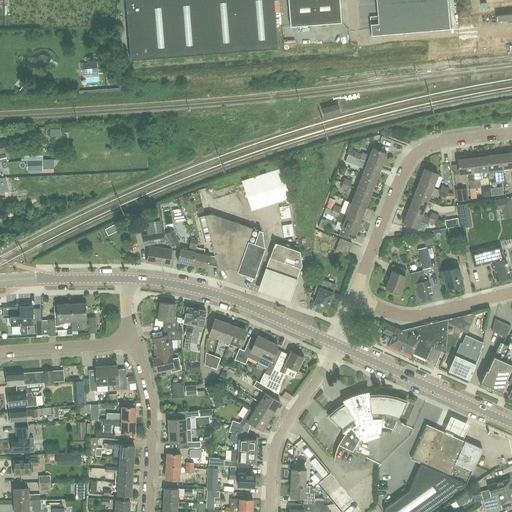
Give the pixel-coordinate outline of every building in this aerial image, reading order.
[(125,0),(130,59),(179,55),(174,0),(125,0)] [(174,0),(179,55),(228,51),(223,0),(174,0)] [(223,0),(228,51),(277,47),(273,0),(223,0)] [(287,0),(290,26),(341,22),(339,0),(287,0)] [(371,35),(429,30),(450,28),(447,0),(402,0),(376,2),(378,22),(370,23),(371,35)] [(288,48),(300,47),(299,39),(288,40),(288,48)] [(81,64),(82,76),(98,74),(97,62),(81,64)] [(324,115),(339,111),(337,104),(322,108),(324,115)] [(0,154),(12,152),(9,139),(0,141),(0,154)] [(381,165),(386,151),(372,146),(368,155),(362,152),(362,154),(355,151),(354,154),(381,165)] [(43,160),(52,160),(52,154),(43,154),(42,154),(42,151),(32,152),(21,152),(21,156),(21,161),(32,161),(33,161),(43,161),(43,160)] [(502,168),(503,168),(511,167),(511,151),(500,153),(502,168)] [(486,155),(485,152),(479,153),(479,156),(472,156),(475,187),(480,187),(479,179),(481,179),(480,171),(488,170),(486,155)] [(502,168),(500,153),(486,155),(488,170),(494,169),(496,182),(504,181),(503,168),(502,168)] [(353,156),(348,154),(345,161),(363,168),(361,173),(376,179),(381,165),(354,154),(353,156)] [(465,157),(465,156),(464,155),(459,155),(458,156),(459,158),(457,158),(458,174),(467,173),(468,180),(469,180),(470,188),(475,187),(472,156),(465,157)] [(432,187),(438,173),(423,167),(418,181),(432,187)] [(252,210),(290,198),(280,169),(242,181),(252,210)] [(371,192),(376,179),(361,173),(356,186),(371,192)] [(342,183),(350,186),(351,184),(352,181),(344,178),(344,179),(340,177),(339,180),(338,182),(342,183)] [(438,195),(440,190),(432,187),(418,181),(413,194),(427,200),(429,194),(437,197),(438,195)] [(365,205),(371,192),(356,186),(351,200),(365,205)] [(458,201),(468,199),(466,188),(456,190),(458,201)] [(201,202),(207,200),(204,189),(199,190),(201,202)] [(440,190),(438,195),(445,198),(445,199),(454,198),(454,193),(453,193),(447,193),(448,193),(440,190)] [(421,214),(427,200),(413,194),(407,209),(421,214)] [(511,205),(510,197),(494,199),(495,207),(511,205)] [(360,219),(365,205),(351,200),(346,213),(360,219)] [(458,205),(460,217),(469,216),(467,204),(458,205)] [(345,215),(344,215),(340,213),(340,211),(333,208),(327,206),(324,212),(330,214),(330,215),(337,217),(336,221),(342,223),(341,227),(355,232),(360,219),(346,213),(345,215)] [(180,209),(176,210),(181,222),(186,220),(180,209)] [(429,217),(421,214),(407,209),(402,221),(416,227),(418,221),(426,224),(427,222),(435,225),(439,215),(431,212),(429,217)] [(204,215),(210,239),(218,270),(229,267),(254,276),(264,247),(261,230),(212,213),(211,213),(205,214),(204,215)] [(204,240),(210,239),(204,215),(201,216),(203,227),(201,227),(204,240)] [(458,218),(455,218),(445,220),(446,228),(459,225),(458,218)] [(322,220),(319,227),(324,229),(327,222),(322,220)] [(172,247),(180,243),(173,230),(165,233),(172,247)] [(145,246),(165,242),(163,232),(143,235),(145,246)] [(347,256),(352,243),(340,239),(335,251),(347,256)] [(192,265),(198,241),(190,240),(188,251),(180,249),(177,261),(192,265)] [(207,268),(210,256),(204,254),(205,249),(196,247),(198,242),(198,241),(192,265),(207,268)] [(299,246),(294,244),(293,248),(275,242),(270,257),(301,267),(302,263),(300,252),(299,246)] [(456,256),(458,256),(460,263),(466,262),(464,248),(463,248),(463,246),(463,243),(455,244),(455,247),(454,247),(456,256)] [(423,268),(430,267),(425,246),(418,248),(423,268)] [(496,280),(509,277),(502,246),(495,248),(497,259),(491,261),(496,280)] [(168,266),(170,251),(150,248),(148,262),(168,266)] [(303,268),(311,267),(308,252),(301,253),(303,268)] [(301,267),(270,257),(259,291),(290,301),(301,267)] [(399,292),(405,275),(404,274),(406,269),(404,268),(392,263),(388,274),(390,275),(385,287),(399,292)] [(447,288),(462,284),(458,266),(443,270),(447,288)] [(304,280),(311,279),(310,269),(303,270),(304,280)] [(425,281),(423,271),(423,270),(411,273),(413,284),(416,283),(419,298),(431,295),(428,280),(425,281)] [(314,303),(320,306),(321,306),(320,307),(322,309),(325,309),(325,308),(326,308),(332,293),(335,285),(320,279),(314,293),(318,295),(314,303)] [(163,331),(167,330),(179,329),(177,321),(173,320),(175,304),(160,302),(158,319),(164,320),(163,331)] [(73,331),(78,331),(78,320),(85,319),(84,303),(71,304),(73,331)] [(73,331),(71,304),(57,305),(57,318),(55,318),(56,326),(58,326),(64,323),(71,322),(72,329),(67,329),(67,330),(57,331),(58,335),(72,334),(72,331),(73,331)] [(33,323),(32,306),(9,307),(9,308),(2,308),(3,318),(10,318),(10,326),(20,325),(20,335),(27,334),(27,323),(33,323)] [(192,307),(191,308),(187,307),(184,307),(183,313),(186,313),(184,322),(187,323),(185,334),(186,334),(184,344),(184,350),(190,351),(190,345),(189,345),(190,340),(194,320),(196,309),(195,309),(195,308),(192,307)] [(205,311),(201,310),(200,309),(198,308),(197,309),(196,309),(194,320),(190,340),(196,342),(198,330),(197,330),(198,325),(203,326),(205,311)] [(474,314),(473,313),(447,319),(447,323),(467,331),(474,314)] [(89,333),(96,333),(95,318),(88,318),(89,333)] [(219,338),(225,322),(214,318),(208,334),(219,338)] [(412,354),(426,360),(435,364),(442,351),(446,352),(447,319),(438,321),(437,320),(424,323),(424,325),(423,325),(401,330),(386,323),(382,332),(392,336),(388,344),(412,355),(412,354)] [(506,337),(511,326),(495,319),(492,331),(506,337)] [(219,338),(226,341),(225,345),(228,346),(229,342),(235,326),(225,322),(219,338)] [(240,346),(246,330),(235,326),(229,342),(240,346)] [(169,349),(169,342),(170,342),(170,340),(181,339),(181,333),(179,329),(167,330),(167,331),(168,335),(151,338),(156,357),(153,357),(153,358),(171,354),(170,348),(169,349)] [(248,358),(257,362),(260,355),(267,340),(257,335),(250,351),(249,353),(250,353),(248,358)] [(476,340),(465,335),(462,343),(460,342),(452,361),(448,370),(469,379),(481,351),(480,351),(481,348),(480,348),(482,342),(476,340)] [(260,355),(257,362),(267,367),(270,362),(271,360),(278,344),(267,340),(260,355)] [(490,390),(510,346),(500,342),(487,370),(486,369),(480,384),(483,385),(484,385),(486,384),(487,387),(490,389),(490,390)] [(511,347),(510,346),(490,390),(491,390),(494,390),(497,389),(498,391),(498,392),(501,393),(508,379),(506,379),(511,365),(511,347)] [(239,361),(244,350),(239,348),(234,359),(239,361)] [(248,358),(250,353),(244,350),(239,361),(245,364),(248,358)] [(275,364),(270,375),(268,379),(281,385),(285,374),(288,375),(289,377),(292,379),(294,378),(294,376),(303,356),(291,350),(287,358),(280,354),(275,364)] [(210,367),(213,357),(213,356),(204,352),(204,365),(210,367)] [(172,359),(171,354),(153,358),(157,371),(170,368),(171,372),(181,370),(178,358),(172,359)] [(216,369),(220,358),(213,356),(213,357),(210,367),(216,369)] [(115,364),(115,362),(109,362),(109,365),(106,365),(107,384),(114,383),(114,389),(127,388),(126,376),(118,376),(117,364),(115,364)] [(270,375),(275,364),(270,362),(265,373),(270,375)] [(90,391),(97,390),(97,385),(107,384),(106,365),(95,366),(96,378),(89,378),(90,391)] [(7,385),(53,382),(53,381),(64,380),(63,370),(5,374),(7,385)] [(264,392),(267,387),(267,386),(266,386),(257,380),(253,385),(264,392)] [(74,389),(85,389),(84,381),(73,382),(74,389)] [(37,406),(36,396),(44,386),(44,383),(29,385),(29,392),(8,393),(9,407),(26,405),(26,407),(37,406)] [(173,397),(183,396),(182,383),(172,383),(173,397)] [(185,395),(197,394),(196,385),(185,386),(185,395)] [(210,399),(216,396),(211,385),(205,388),(210,399)] [(274,411),(280,401),(265,392),(259,402),(274,411)] [(118,402),(117,394),(109,395),(110,403),(118,402)] [(85,396),(74,397),(75,404),(86,404),(85,396)] [(400,421),(399,417),(406,402),(396,398),(388,396),(378,396),(369,396),(360,398),(353,400),(345,404),(337,409),(330,416),(342,428),(342,432),(342,433),(345,435),(339,445),(353,452),(359,440),(380,433),(381,427),(388,428),(390,418),(397,420),(401,422),(405,425),(406,424),(402,421),(400,421)] [(268,420),(274,411),(259,402),(254,411),(254,412),(268,420)] [(90,413),(91,406),(90,405),(76,406),(77,412),(84,411),(84,413),(90,413)] [(135,420),(136,407),(122,406),(121,419),(135,420)] [(54,414),(53,407),(43,408),(39,408),(39,409),(9,412),(10,421),(27,420),(27,417),(32,416),(32,417),(37,417),(37,415),(41,415),(41,413),(43,413),(43,415),(54,414)] [(262,430),(268,420),(254,412),(254,411),(249,408),(240,422),(233,420),(231,426),(248,431),(251,423),(262,430)] [(169,430),(186,429),(191,429),(190,417),(199,417),(199,411),(187,411),(188,417),(186,418),(169,419),(169,430)] [(463,437),(469,424),(451,416),(445,429),(463,437)] [(117,431),(121,432),(135,432),(135,420),(121,419),(115,419),(108,418),(108,419),(101,419),(101,424),(107,425),(114,425),(114,429),(117,431)] [(216,429),(220,427),(221,423),(214,421),(212,428),(216,429)] [(384,508),(383,511),(425,511),(466,483),(482,448),(426,424),(410,459),(420,463),(408,490),(384,508)] [(256,439),(245,438),(248,431),(231,426),(229,431),(234,433),(234,434),(231,435),(230,439),(232,442),(237,444),(238,443),(239,443),(239,449),(239,450),(256,451),(256,439)] [(12,452),(29,452),(34,451),(33,438),(28,438),(28,427),(16,428),(16,439),(11,439),(12,452)] [(191,441),(191,429),(186,429),(169,430),(170,441),(176,441),(187,440),(187,442),(187,448),(189,448),(200,447),(200,441),(191,441)] [(134,457),(135,444),(108,442),(107,447),(114,448),(114,456),(121,456),(134,457)] [(224,465),(236,466),(236,461),(238,461),(255,461),(256,451),(239,450),(239,449),(232,449),(231,460),(224,460),(224,461),(221,461),(218,460),(218,465),(221,465),(224,465)] [(180,466),(181,453),(167,452),(166,465),(180,466)] [(133,470),(134,457),(121,456),(120,466),(106,465),(106,468),(133,470)] [(14,473),(31,473),(30,465),(38,465),(37,458),(29,458),(29,460),(14,461),(14,473)] [(180,466),(166,465),(165,478),(179,479),(180,472),(180,468),(180,466)] [(218,483),(218,465),(208,465),(208,467),(207,467),(206,490),(220,490),(220,484),(218,483)] [(253,486),(254,473),(239,472),(239,470),(236,470),(236,466),(224,465),(224,471),(230,471),(229,477),(238,478),(237,485),(253,486)] [(132,482),(133,470),(106,468),(106,471),(115,471),(115,482),(119,483),(119,481),(132,482)] [(305,484),(305,469),(291,469),(291,483),(305,484)] [(498,493),(511,489),(511,486),(510,478),(494,483),(488,484),(489,488),(489,489),(481,492),(483,499),(492,497),(491,496),(498,494),(498,493)] [(131,495),(132,482),(119,481),(119,483),(118,494),(131,495)] [(50,482),(39,482),(39,490),(50,490),(50,482)] [(305,484),(291,483),(290,497),(304,498),(303,503),(326,504),(323,500),(315,500),(315,496),(315,493),(312,493),(312,492),(310,492),(310,486),(307,486),(304,486),(305,484)] [(33,494),(30,494),(30,492),(28,492),(28,487),(14,488),(14,500),(40,498),(40,494),(33,494)] [(177,501),(178,488),(165,487),(164,500),(177,501)] [(486,511),(490,511),(497,510),(495,506),(511,500),(511,489),(498,493),(498,494),(491,496),(492,497),(483,499),(486,511)] [(220,491),(220,490),(206,490),(208,490),(206,509),(213,510),(214,497),(219,498),(220,491)] [(459,506),(472,497),(468,490),(454,499),(459,506)] [(40,504),(40,498),(14,500),(15,511),(29,511),(38,511),(38,505),(38,504),(40,504)] [(229,507),(229,511),(233,511),(234,510),(252,511),(253,499),(239,498),(239,499),(234,499),(234,505),(230,505),(230,507),(229,507)] [(122,511),(129,511),(130,500),(116,499),(116,511),(122,511)] [(190,511),(177,511),(177,501),(164,500),(163,511),(190,511)] [(329,511),(326,506),(326,504),(303,503),(303,504),(312,504),(312,511),(325,511),(324,511),(329,511)]
